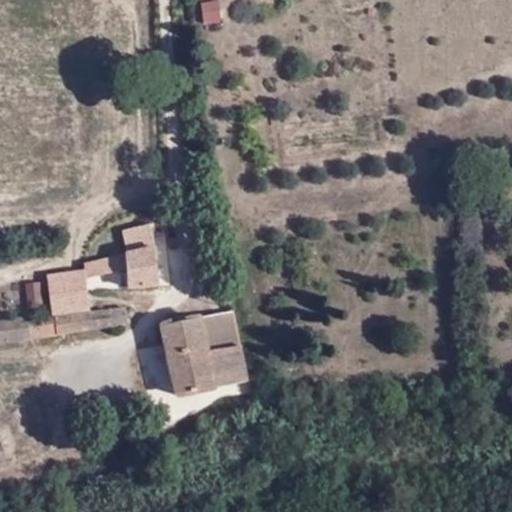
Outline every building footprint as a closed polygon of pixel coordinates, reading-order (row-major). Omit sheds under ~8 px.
[(86,270),(87,273),(127,271),(128,286),(159,283),(150,226),(129,230),(128,253),(86,259),(86,270)] [(52,290),(88,289),(87,273),(86,270),(51,271),(52,290)] [(38,317),(38,333),(129,322),(127,304),(89,308),(88,289),(52,290),(53,315),(38,317)] [(247,379),(229,308),(162,322),(176,396),(247,379)] [(0,338),(38,333),(38,317),(0,321),(0,338)]
